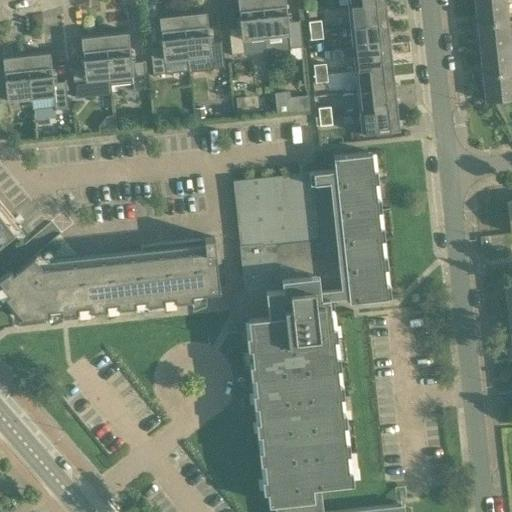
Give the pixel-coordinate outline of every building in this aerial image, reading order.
[(242,39),(265,36),(261,0),(237,0),(240,26),(228,27),(231,56),(244,55),(242,39)] [(285,0),(261,0),(265,36),(288,34),(289,50),(302,48),(299,20),(288,21),(285,0)] [(476,0),(474,0),(477,25),(509,22),(506,0),(476,0)] [(347,5),(350,27),(388,23),(385,1),(347,5)] [(182,14),(187,57),(209,54),(211,70),(224,69),(221,40),(209,41),(206,12),(182,14)] [(164,59),(187,57),(182,14),(158,17),(162,46),(150,48),(153,76),(166,75),(164,59)] [(308,22),(309,31),(321,30),(320,21),(308,22)] [(477,25),(479,50),(511,47),(509,22),(477,25)] [(350,27),(352,48),(390,44),(388,23),(350,27)] [(321,30),(309,31),(310,40),(322,39),(321,30)] [(104,34),(109,85),(132,83),(133,90),(146,89),(143,60),(131,61),(128,32),(104,34)] [(109,85),(104,34),(80,37),(83,67),(71,68),(74,97),(88,95),(86,79),(108,77),(109,85)] [(352,48),(352,49),(343,50),(344,57),(353,56),(354,70),(392,66),(390,44),(352,48)] [(479,50),(482,75),(511,72),(511,47),(479,50)] [(26,55),(30,97),(31,109),(54,106),(54,110),(67,109),(64,80),(53,82),(49,52),(26,55)] [(8,100),(30,97),(26,55),(2,57),(3,70),(0,70),(0,116),(9,115),(8,100)] [(313,66),(314,74),(326,73),(325,64),(313,66)] [(392,66),(354,70),(357,91),(395,87),(392,66)] [(511,98),(511,72),(482,75),(485,101),(511,98)] [(326,73),(314,74),(315,84),(327,82),(326,73)] [(357,91),(359,113),(397,109),(395,87),(357,91)] [(289,90),(275,92),(277,112),(291,111),(290,96),(289,90)] [(237,113),(259,111),(257,95),(235,98),(237,113)] [(203,107),(196,108),(197,118),(204,117),(203,107)] [(317,109),(318,117),(330,116),(330,107),(317,109)] [(399,131),(397,109),(359,113),(362,135),(399,131)] [(168,110),(155,111),(156,120),(169,119),(168,110)] [(330,116),(318,117),(319,127),(331,125),(330,116)] [(153,125),(153,118),(142,119),(143,126),(153,125)] [(387,511),(313,511),(311,487),(348,483),(328,299),(347,297),(347,302),(387,298),(371,153),(333,157),(334,170),(233,181),(244,292),(245,292),(248,318),(268,504),(273,504),(274,511),(409,511),(410,510),(387,511)] [(0,243),(1,243),(14,232),(0,215),(0,243)] [(214,237),(148,244),(140,245),(141,256),(42,267),(33,255),(0,281),(0,291),(20,316),(17,316),(17,318),(205,298),(205,292),(219,291),(214,237)]
